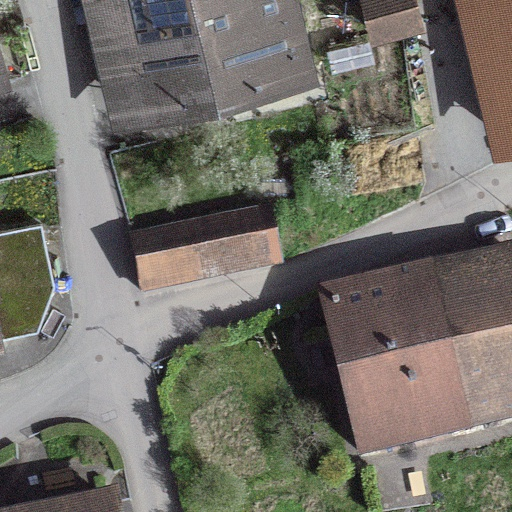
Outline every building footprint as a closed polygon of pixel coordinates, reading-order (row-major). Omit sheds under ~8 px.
[(286,0),(88,0),(94,21),(119,15),(143,116),(306,79),(286,0)] [(364,0),(373,31),(420,19),(415,0),(364,0)] [(511,0),(473,0),(506,139),(511,137),(511,0)] [(131,238),(142,292),(280,264),(269,210),(131,238)] [(40,223),(0,231),(0,333),(36,326),(53,282),(40,223)] [(511,258),(325,302),(362,453),(511,417),(511,258)] [(113,511),(112,502),(63,511),(113,511)]
